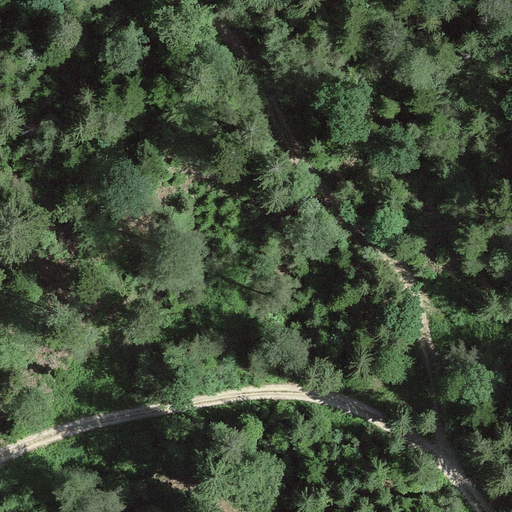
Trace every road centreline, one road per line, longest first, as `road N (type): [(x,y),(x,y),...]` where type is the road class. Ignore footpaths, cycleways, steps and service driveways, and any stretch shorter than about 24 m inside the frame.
road 1 (track): [(187,0),(215,20),(248,64),(317,188),(400,264),(431,343),(440,453)]
road 2 (track): [(469,511),(440,453),(360,404),(306,389),(247,391),(139,412),(0,459)]
